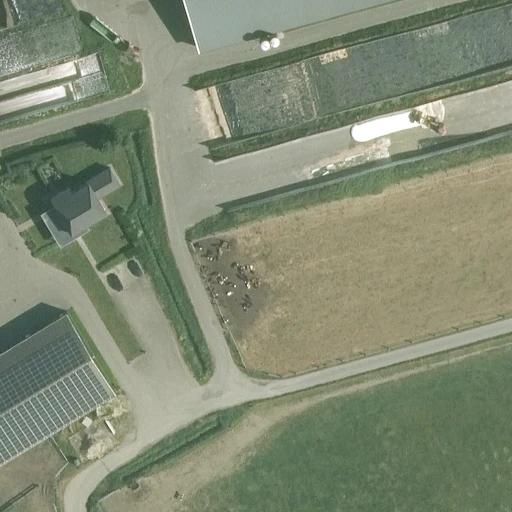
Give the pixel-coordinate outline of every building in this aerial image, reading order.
[(184,0),(197,48),(372,0),(184,0)] [(511,20),(473,30),(484,77),(511,70),(511,20)] [(0,98),(0,133),(105,109),(97,76),(0,98)] [(59,211),(61,214),(71,231),(106,211),(98,199),(121,186),(111,169),(72,191),(69,186),(51,197),(59,211)] [(0,461),(114,393),(65,312),(0,351),(0,461)]
